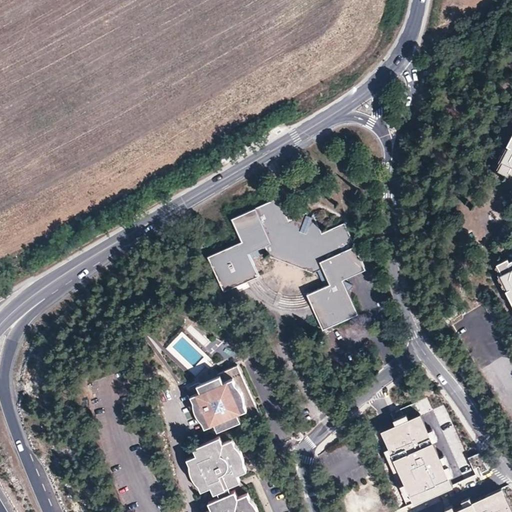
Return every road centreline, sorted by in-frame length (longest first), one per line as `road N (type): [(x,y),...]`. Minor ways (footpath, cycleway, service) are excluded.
road 1 (tertiary): [(332,114),(98,253)]
road 2 (residential): [(421,349),(307,447),(317,511)]
road 3 (primary): [(4,394),(11,343),(23,322),(98,253)]
road 4 (residential): [(394,183),(396,259),(421,349)]
road 5 (residential): [(421,349),(511,471)]
road 6 (residential): [(394,183),(413,93),(401,57)]
road 7 (primary): [(46,511),(4,394)]
road 8 (tertiary): [(98,253),(0,326)]
